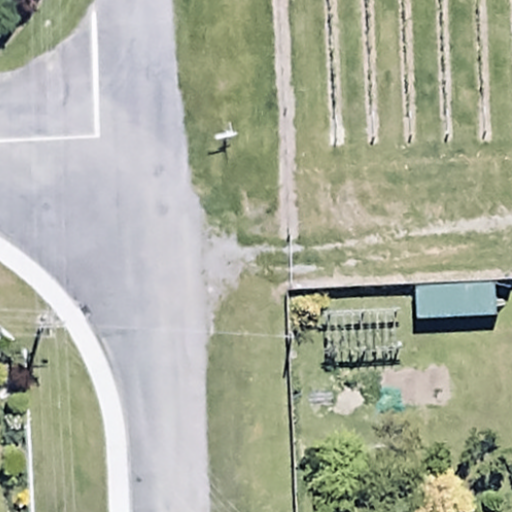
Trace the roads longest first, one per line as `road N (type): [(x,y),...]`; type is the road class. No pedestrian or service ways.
road 1 (residential): [(147,133),(163,511)]
road 2 (residential): [(0,140),(147,133)]
road 3 (unclassified): [(141,0),(147,133)]
